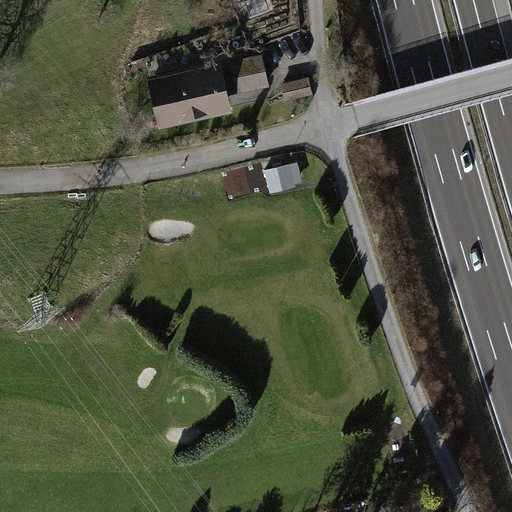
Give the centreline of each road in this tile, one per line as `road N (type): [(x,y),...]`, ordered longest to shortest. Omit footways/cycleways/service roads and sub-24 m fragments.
road 1 (unclassified): [(467,511),(431,437),(326,127)]
road 2 (motorway): [(404,0),(511,374)]
road 3 (track): [(326,127),(143,171),(0,181)]
road 4 (unclassified): [(511,76),(326,127)]
road 5 (motorway): [(511,140),(474,0)]
